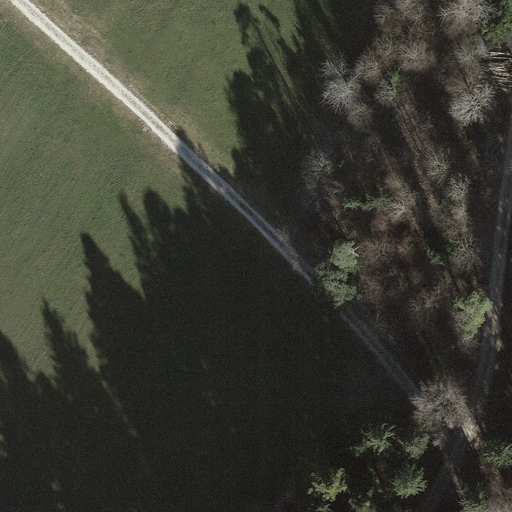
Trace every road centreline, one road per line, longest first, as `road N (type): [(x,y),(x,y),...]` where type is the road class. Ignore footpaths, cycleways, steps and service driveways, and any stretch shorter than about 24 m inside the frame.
road 1 (track): [(16,0),(299,264),(422,397),(456,449),(476,511)]
road 2 (track): [(511,114),(487,308),(456,449),(426,511)]
